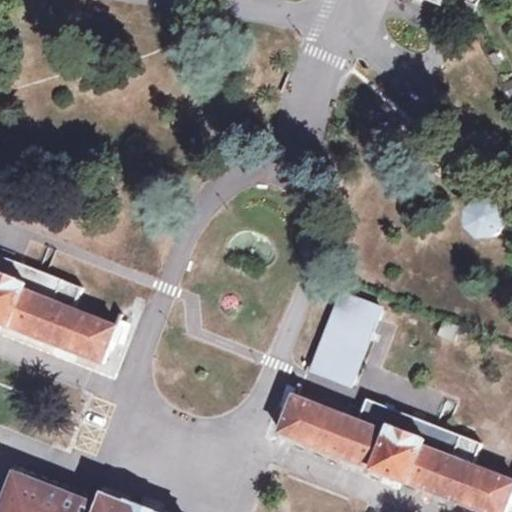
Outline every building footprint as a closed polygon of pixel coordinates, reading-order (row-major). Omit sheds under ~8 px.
[(431,0),(445,5),(446,3),(468,20),(476,0),(431,0)] [(495,58),(483,64),(495,67),(506,62),(497,62),(495,58)] [(466,238),(479,249),(495,248),(506,236),(505,220),(493,209),(477,209),(466,222),(466,238)] [(0,323),(105,365),(120,328),(90,316),(57,303),(65,282),(0,256),(0,323)] [(345,294),(315,370),(353,386),(383,309),(345,294)] [(446,322),(441,335),(458,341),(462,328),(446,322)] [(298,396),(283,434),(481,511),(508,511),(511,502),(511,481),(456,459),(464,438),(368,400),(360,421),(298,396)] [(19,474),(2,511),(157,511),(150,509),(131,502),(130,504),(107,495),(102,506),(19,474)]
